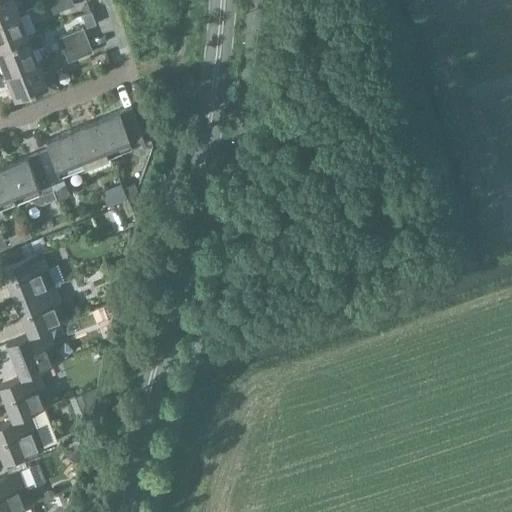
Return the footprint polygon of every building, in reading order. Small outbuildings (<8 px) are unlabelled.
[(0,0),(0,20),(18,13),(13,0),(0,0)] [(71,0),(50,0),(45,2),(49,14),(74,4),(71,0)] [(91,11),(81,15),(86,27),(95,23),(91,11)] [(0,47),(28,36),(27,35),(18,13),(0,20),(0,47)] [(83,28),(59,37),(63,49),(87,39),(83,28)] [(27,35),(28,36),(0,47),(0,59),(5,72),(37,59),(32,47),(45,42),(40,30),(27,35)] [(87,39),(63,49),(68,61),(92,51),(87,39)] [(15,96),(40,86),(43,92),(57,87),(50,68),(41,71),(37,59),(5,72),(15,96)] [(94,120),(107,153),(132,143),(134,149),(147,144),(131,106),(119,110),(94,120)] [(83,162),(107,153),(94,120),(70,129),(83,162)] [(60,171),(83,162),(70,129),(46,139),(49,147),(38,152),(53,189),(65,184),(60,171)] [(53,189),(38,152),(2,165),(18,205),(30,200),(42,205),(57,199),(53,189)] [(0,205),(0,204),(15,198),(2,165),(0,165),(0,215),(3,214),(0,205)] [(134,182),(123,187),(124,189),(127,197),(134,194),(137,188),(134,182)] [(124,189),(104,197),(107,205),(127,197),(124,189)] [(12,244),(31,236),(28,228),(9,236),(12,244)] [(15,300),(54,284),(40,251),(1,266),(15,300)] [(28,334),(46,327),(68,318),(54,284),(15,300),(28,334)] [(107,303),(98,307),(101,315),(110,312),(107,303)] [(59,361),(58,357),(46,327),(28,334),(6,342),(20,376),(38,369),(59,361)] [(0,390),(12,418),(29,412),(51,403),(38,369),(20,376),(0,384),(0,390)] [(29,412),(12,418),(0,423),(0,453),(3,462),(42,447),(29,412)] [(73,443),(66,450),(76,458),(82,451),(73,443)] [(11,511),(33,504),(31,501),(19,469),(0,476),(0,511),(8,511),(11,511),(10,511),(11,511)]
